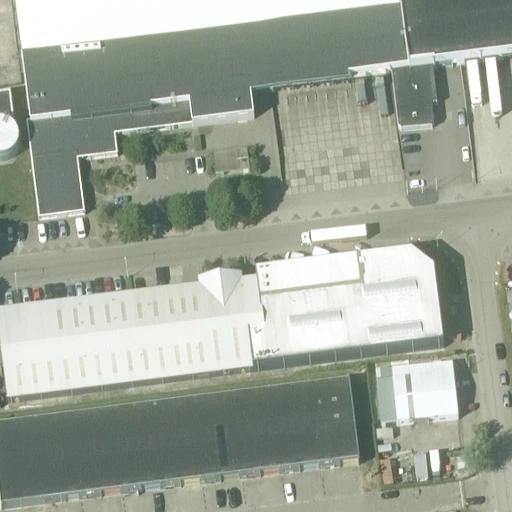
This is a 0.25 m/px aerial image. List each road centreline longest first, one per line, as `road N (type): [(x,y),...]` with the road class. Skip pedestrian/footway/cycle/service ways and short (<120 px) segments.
road 1 (unclassified): [(470,212),(0,273)]
road 2 (unclassified): [(507,511),(470,212)]
